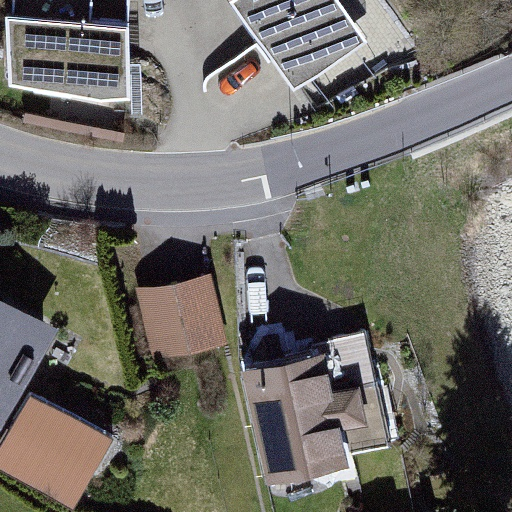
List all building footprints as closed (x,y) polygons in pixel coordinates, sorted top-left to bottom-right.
[(60,0),(12,0),(10,86),(139,89),(141,16),(60,14),(60,0)] [(346,0),(241,0),(305,94),(377,45),(346,0)] [(217,280),(143,296),(158,365),(232,349),(217,280)] [(66,328),(0,293),(0,433),(7,438),(66,328)] [(375,342),(245,370),(268,478),(398,450),(375,342)] [(0,471),(76,511),(82,511),(118,444),(36,401),(0,469),(0,471)]
